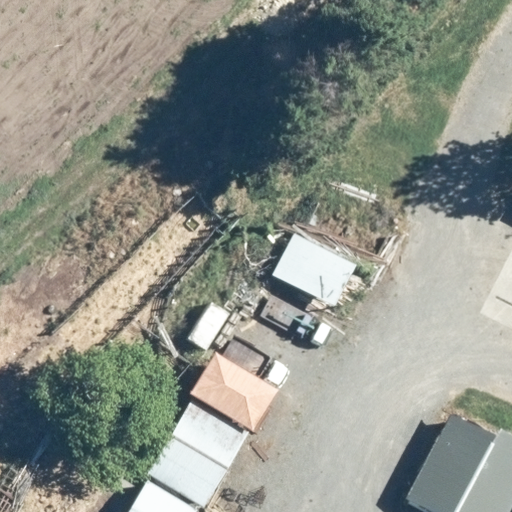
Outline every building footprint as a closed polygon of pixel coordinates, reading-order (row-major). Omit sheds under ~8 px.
[(285,232),(261,278),(331,314),(355,268),(285,232)] [(227,317),(205,300),(176,337),(198,354),(227,317)] [(265,399),(206,358),(177,399),(236,441),(265,399)] [(503,511),(511,495),(511,442),(448,410),(399,504),(413,511),(503,511)] [(191,511),(146,483),(127,511),(191,511)]
